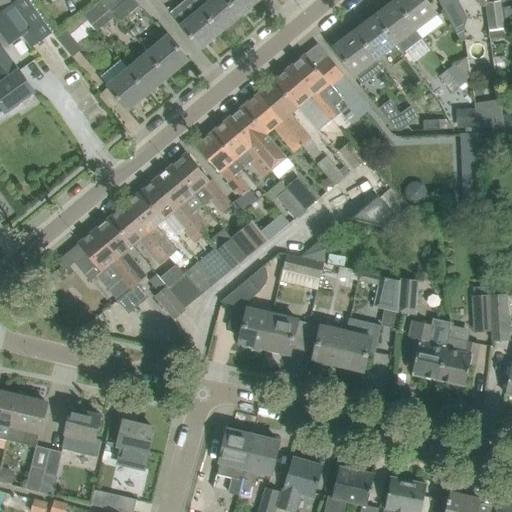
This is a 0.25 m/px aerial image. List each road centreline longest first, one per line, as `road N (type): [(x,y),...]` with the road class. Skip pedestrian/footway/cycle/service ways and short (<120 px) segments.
road 1 (residential): [(338,0),(225,82),(0,276)]
road 2 (residential): [(511,457),(200,383)]
road 3 (residential): [(200,383),(0,334)]
road 4 (residential): [(163,511),(200,383)]
